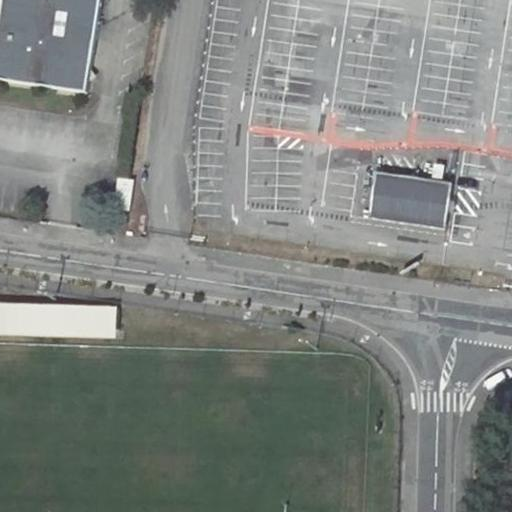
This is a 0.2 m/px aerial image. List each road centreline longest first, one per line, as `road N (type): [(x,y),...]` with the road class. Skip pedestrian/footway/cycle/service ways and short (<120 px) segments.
road 1 (unclassified): [(0,250),(467,320)]
road 2 (unclassified): [(436,511),(439,412),(467,320)]
road 3 (unknown): [(101,165),(129,0)]
